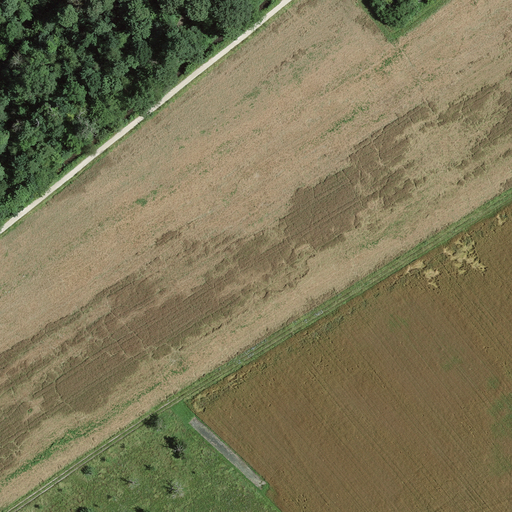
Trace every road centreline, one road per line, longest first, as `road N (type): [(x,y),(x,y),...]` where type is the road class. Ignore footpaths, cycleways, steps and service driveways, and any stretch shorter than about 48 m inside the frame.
road 1 (track): [(14,511),(511,195)]
road 2 (track): [(288,0),(0,234)]
